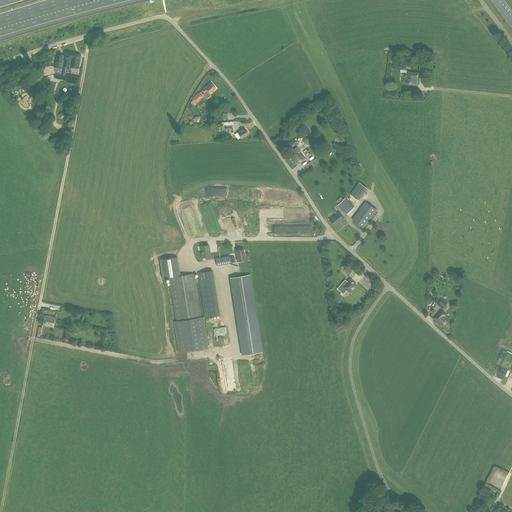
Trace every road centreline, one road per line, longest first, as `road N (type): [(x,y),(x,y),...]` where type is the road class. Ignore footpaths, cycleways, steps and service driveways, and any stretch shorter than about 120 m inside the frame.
road 1 (unclassified): [(511,395),(336,236),(220,73),(170,19),(0,62)]
road 2 (track): [(0,511),(91,34)]
